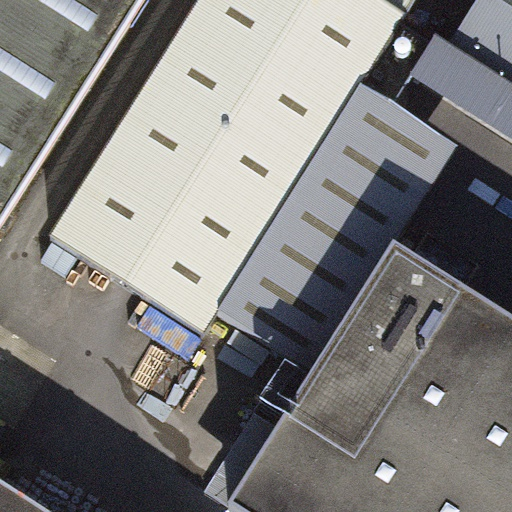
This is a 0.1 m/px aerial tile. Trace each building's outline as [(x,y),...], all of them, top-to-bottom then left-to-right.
[(0,0),(0,232),(147,0),(0,0)] [(371,0),(205,0),(52,243),(205,339),(219,317),(259,343),(336,223),(295,197),(363,91),(406,22),(371,0)] [(371,0),(406,22),(419,0),(371,0)] [(511,20),(485,4),(451,57),(511,95),(511,20)] [(511,95),(451,57),(434,47),(413,81),(511,142),(511,95)] [(336,223),(393,259),(396,256),(460,152),(363,91),(295,197),(336,223)] [(232,511),(511,511),(511,329),(396,256),(393,259),(336,223),(259,343),(317,379),(312,388),(287,427),(281,436),(232,511)] [(262,412),(287,427),(312,388),(288,372),(262,412)] [(206,499),(227,511),(232,511),(281,436),(257,420),(206,499)] [(33,511),(0,491),(0,511),(33,511)]
